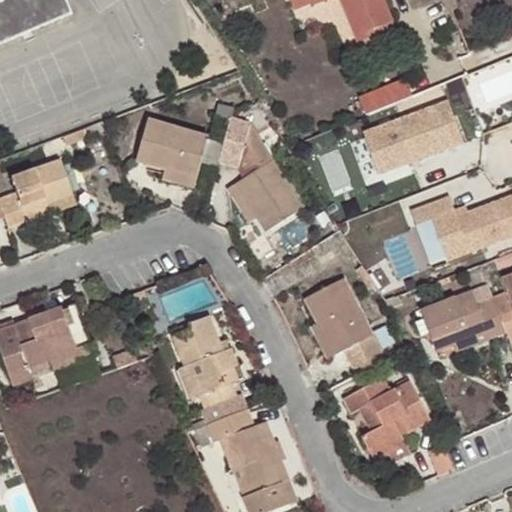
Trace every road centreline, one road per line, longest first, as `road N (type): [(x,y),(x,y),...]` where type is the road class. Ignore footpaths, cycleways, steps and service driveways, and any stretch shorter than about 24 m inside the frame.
road 1 (residential): [(0,297),(181,234),(220,255),(266,313),(362,511)]
road 2 (residential): [(399,511),(511,462)]
